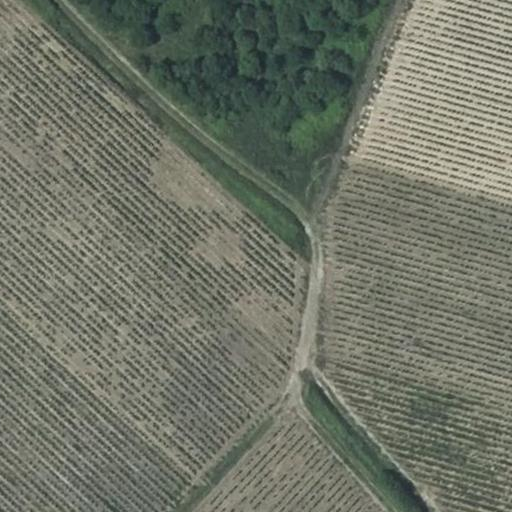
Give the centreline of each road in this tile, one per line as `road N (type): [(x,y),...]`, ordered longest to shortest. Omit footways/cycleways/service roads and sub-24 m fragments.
road 1 (track): [(54,0),(209,148),(303,218),(313,235),(315,288),(298,394),(309,421),(391,511)]
road 2 (track): [(401,0),(309,228)]
